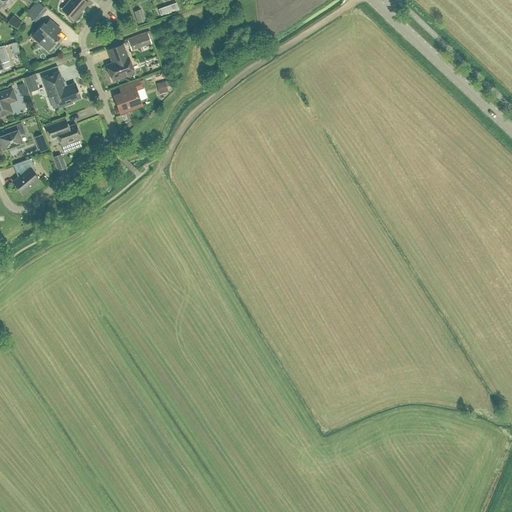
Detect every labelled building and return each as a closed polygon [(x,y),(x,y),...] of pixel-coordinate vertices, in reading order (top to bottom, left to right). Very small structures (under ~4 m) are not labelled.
[(73,19),(87,3),(83,0),(70,0),(62,9),(73,19)] [(56,35),(61,30),(49,20),(45,25),(43,23),(31,37),(48,51),(59,37),(56,35)] [(148,33),(134,38),(137,48),(151,44),(148,33)] [(16,42),(10,44),(14,55),(20,53),(16,42)] [(1,63),(10,60),(4,45),(0,46),(0,68),(3,68),(1,63)] [(112,81),(134,73),(128,57),(127,58),(122,45),(108,50),(111,58),(111,57),(113,63),(106,65),(112,81)] [(72,101),(80,98),(75,83),(66,86),(66,85),(64,86),(59,71),(42,78),(49,97),(54,95),(58,108),(72,103),(72,101)] [(34,74),(23,78),(29,93),(39,89),(34,74)] [(140,105),(135,90),(145,86),(142,80),(139,81),(139,80),(118,88),(121,94),(115,96),(120,112),(140,105)] [(165,81),(156,84),(159,94),(168,92),(165,81)] [(9,103),(16,100),(12,88),(0,92),(0,117),(12,113),(9,103)] [(65,120),(46,127),(50,140),(58,137),(61,145),(69,142),(72,150),(81,146),(78,139),(81,138),(75,124),(67,127),(65,120)] [(19,135),(25,133),(21,122),(7,128),(9,133),(0,136),(0,142),(3,150),(22,143),(19,135)] [(60,154),(53,157),(59,171),(65,168),(60,154)] [(23,194),(39,180),(33,173),(35,171),(31,158),(13,165),(16,174),(17,173),(19,177),(13,182),(23,194)]
